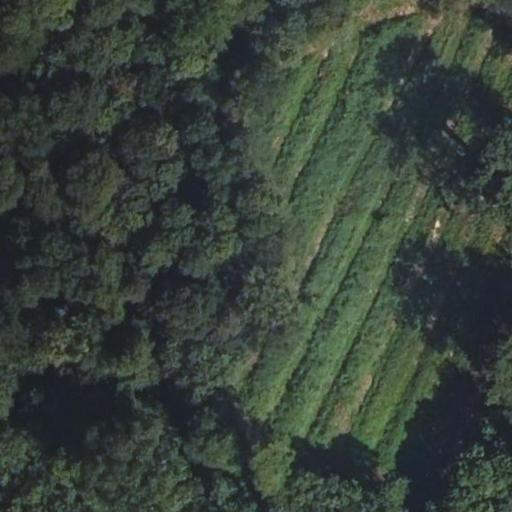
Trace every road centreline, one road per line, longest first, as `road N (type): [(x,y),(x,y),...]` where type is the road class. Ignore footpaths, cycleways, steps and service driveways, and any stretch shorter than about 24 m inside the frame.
road 1 (track): [(427,511),(511,337)]
road 2 (track): [(93,511),(0,427)]
